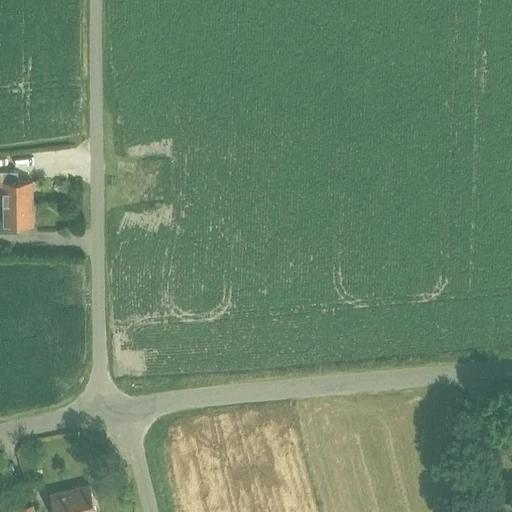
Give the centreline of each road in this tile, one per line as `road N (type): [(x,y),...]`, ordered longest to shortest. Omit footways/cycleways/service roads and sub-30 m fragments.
road 1 (tertiary): [(99,409),(511,370)]
road 2 (unclassified): [(99,409),(95,0)]
